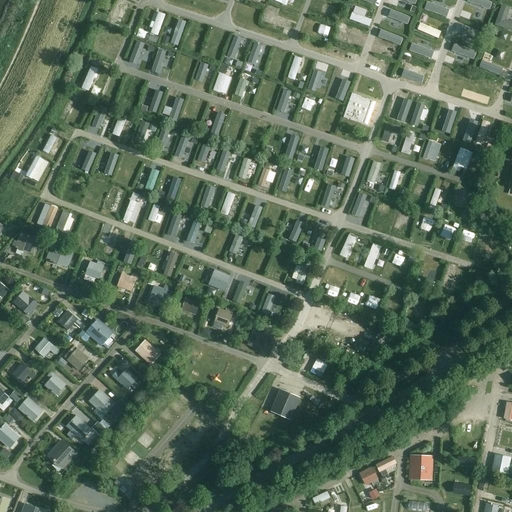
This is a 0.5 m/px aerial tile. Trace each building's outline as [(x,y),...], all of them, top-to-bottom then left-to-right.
[(132,17),(137,0),(132,0),(127,16),(132,17)] [(343,16),(345,5),(326,0),(323,11),(343,16)] [(195,37),(202,39),(207,23),(201,21),(195,37)] [(330,36),(333,29),(319,23),(316,30),(330,36)] [(370,34),(365,33),(367,29),(353,24),(350,34),(368,41),(370,34)] [(116,27),(108,48),(115,50),(122,29),(116,27)] [(389,35),(386,46),(403,51),(406,39),(389,35)] [(511,47),(511,40),(503,38),(502,45),(511,47)] [(141,59),(148,60),(151,44),(144,43),(141,59)] [(424,50),(432,52),(433,45),(426,43),(424,50)] [(176,51),(167,48),(162,64),(168,66),(170,59),(174,60),(176,51)] [(462,48),(458,57),(472,63),(476,55),(462,48)] [(92,84),(98,87),(107,64),(100,61),(92,84)] [(435,66),(413,62),(410,73),(433,78),(435,66)] [(210,83),(214,65),(207,63),(203,82),(210,83)] [(228,68),(224,85),(231,87),(235,70),(228,68)] [(245,92),(251,94),(258,73),(251,71),(245,92)] [(137,92),(142,79),(136,77),(131,90),(137,92)] [(263,91),(266,84),(260,82),(258,89),(263,91)] [(102,83),(100,90),(108,92),(110,85),(102,83)] [(157,101),(162,103),(165,93),(160,92),(157,101)] [(414,108),(417,95),(406,92),(402,106),(414,108)] [(74,119),(85,98),(78,94),(67,116),(74,119)] [(375,103),(352,95),(344,118),(368,126),(375,103)] [(207,108),(210,101),(199,97),(196,104),(207,108)] [(329,120),(335,122),(339,104),(333,103),(329,120)] [(110,119),(113,106),(107,105),(104,118),(110,119)] [(129,133),(136,114),(129,111),(122,130),(129,133)] [(491,139),(499,118),(492,116),(485,137),(491,139)] [(135,126),(143,128),(145,120),(136,118),(135,126)] [(274,147),(282,150),(288,129),(280,127),(274,147)] [(68,139),(65,138),(67,133),(59,130),(52,146),(63,151),(68,139)] [(185,151),(194,154),(201,134),(192,131),(185,151)] [(434,153),(445,155),(448,139),(437,137),(434,153)] [(210,142),(207,158),(218,161),(221,144),(210,142)] [(462,165),(468,168),(469,163),(476,165),(482,148),(469,143),(462,165)] [(284,144),(283,153),(289,154),(291,145),(284,144)] [(59,165),(62,159),(55,156),(53,162),(59,165)] [(253,176),(259,158),(254,156),(248,174),(253,176)] [(41,160),(34,172),(41,176),(48,163),(41,160)] [(295,171),(287,190),(298,194),(305,175),(295,171)] [(421,188),(427,190),(431,172),(425,171),(421,188)] [(72,193),(78,195),(82,181),(90,184),(92,177),(79,172),(72,193)] [(310,192),(320,195),(326,178),(316,175),(310,192)] [(94,198),(105,202),(113,181),(102,177),(94,198)] [(113,205),(124,209),(132,188),(121,184),(113,205)] [(445,202),(450,186),(444,184),(439,200),(445,202)] [(473,205),(477,186),(467,184),(463,203),(473,205)] [(26,195),(13,190),(0,211),(0,215),(10,220),(26,195)] [(143,219),(151,199),(141,195),(133,216),(143,219)] [(367,195),(361,213),(367,215),(373,197),(367,195)] [(392,216),(398,198),(392,195),(385,213),(392,216)] [(168,219),(173,203),(163,200),(158,216),(168,219)] [(277,204),(272,225),(278,226),(283,205),(277,204)] [(188,233),(193,215),(182,212),(177,230),(188,233)] [(428,217),(424,234),(435,237),(438,220),(428,217)] [(96,241),(103,221),(92,218),(86,238),(96,241)] [(322,235),(327,221),(320,219),(313,240),(325,244),(327,237),(322,235)] [(472,228),(466,246),(476,250),(482,232),(472,228)] [(356,230),(349,254),(356,256),(362,238),(371,241),(372,235),(356,230)] [(134,231),(126,251),(132,253),(140,234),(134,231)] [(33,254),(38,240),(21,233),(18,243),(15,241),(13,247),(33,254)] [(496,259),(504,238),(492,234),(484,255),(496,259)] [(270,263),(275,241),(266,239),(261,261),(270,263)] [(158,262),(163,246),(156,243),(150,259),(158,262)] [(50,254),(47,259),(51,261),(50,261),(52,262),(67,267),(73,253),(56,247),(53,246),(50,254)] [(174,249),(169,267),(174,268),(179,251),(174,249)] [(298,252),(295,259),(301,261),(303,253),(298,252)] [(396,270),(407,275),(415,257),(404,252),(396,270)] [(436,278),(442,260),(434,257),(428,275),(436,278)] [(90,263),(86,274),(99,279),(103,269),(108,271),(110,266),(105,264),(101,262),(98,261),(96,266),(90,263)] [(230,290),(236,292),(242,274),(236,273),(230,290)] [(131,291),(137,276),(133,274),(131,278),(122,275),(118,286),(131,291)] [(386,292),(389,284),(379,280),(371,302),(378,304),(384,291),(386,292)] [(163,303),(169,288),(165,286),(164,290),(154,287),(150,298),(163,303)] [(29,316),(38,305),(26,294),(23,298),(26,301),(20,308),(29,316)] [(195,315),(199,303),(191,300),(192,297),(187,295),(182,310),(195,315)] [(421,318),(426,302),(419,300),(414,315),(421,318)] [(228,327),(234,312),(229,310),(227,314),(219,311),(213,327),(221,330),(223,325),(228,327)] [(78,326),(81,323),(68,312),(59,322),(68,330),(74,323),(78,326)] [(12,335),(15,331),(2,319),(0,321),(0,334),(4,338),(9,332),(12,335)] [(108,339),(112,334),(97,321),(88,332),(100,342),(105,336),(108,339)] [(262,349),(266,337),(262,335),(264,330),(256,327),(249,345),(262,349)] [(55,355),(58,351),(45,339),(35,349),(44,357),(50,350),(55,355)] [(157,358),(160,354),(145,341),(136,352),(149,364),(155,357),(157,358)] [(74,346),(64,357),(68,360),(77,368),(83,361),(85,362),(88,359),(77,350),(74,346)] [(32,379),(35,376),(22,364),(13,375),(22,383),(28,376),(32,379)] [(134,383),(137,379),(127,370),(120,377),(116,373),(113,377),(127,390),(134,383)] [(62,388),(66,385),(52,372),(48,376),(51,379),(45,386),(54,394),(61,387),(62,388)] [(9,404),(13,401),(0,390),(0,389),(0,407),(6,401),(9,404)] [(280,389),(271,411),(291,420),(300,398),(280,389)] [(15,391),(10,396),(16,401),(21,396),(15,391)] [(101,419),(105,415),(114,405),(100,391),(91,402),(97,408),(93,412),(101,419)] [(39,414),(43,411),(28,398),(19,409),(32,420),(38,413),(39,414)] [(466,406),(461,398),(452,403),(457,411),(466,406)] [(126,405),(120,399),(116,404),(122,409),(126,405)] [(9,415),(5,419),(10,423),(13,419),(9,415)] [(70,424),(67,427),(80,439),(82,440),(88,434),(91,430),(81,420),(77,416),(70,424)] [(442,416),(423,427),(427,433),(446,422),(442,416)] [(16,441),(19,437),(5,425),(0,430),(0,439),(8,447),(15,440),(16,441)] [(477,442),(488,443),(489,431),(478,430),(477,442)] [(62,441),(47,457),(62,470),(77,455),(62,441)] [(13,445),(9,450),(15,456),(19,451),(13,445)] [(4,448),(0,453),(7,459),(11,454),(4,448)] [(480,462),(482,454),(469,451),(467,459),(480,462)] [(410,480),(431,481),(432,456),(411,455),(410,480)] [(507,473),(510,458),(495,455),(492,470),(507,473)] [(390,472),(383,458),(358,472),(366,485),(390,472)] [(473,486),(480,487),(482,474),(464,471),(463,478),(474,480),(473,486)] [(117,477),(111,482),(123,496),(130,491),(117,477)] [(338,487),(322,493),(324,499),(340,494),(338,487)] [(412,499),(422,499),(422,490),(412,490),(412,499)] [(364,511),(374,511),(373,498),(366,498),(367,506),(364,507),(364,511)] [(345,508),(344,511),(355,511),(357,502),(350,501),(350,508),(345,508)]
